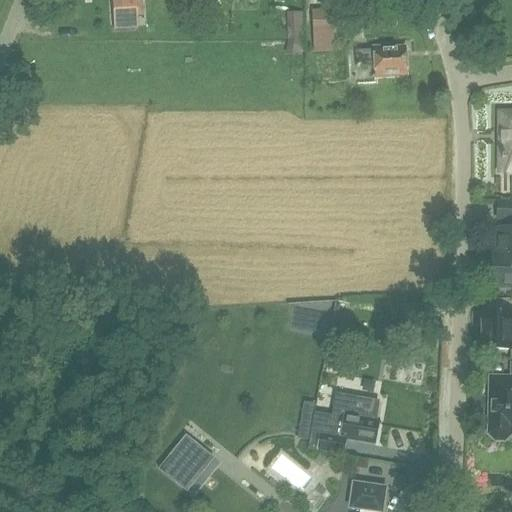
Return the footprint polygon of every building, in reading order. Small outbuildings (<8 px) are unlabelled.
[(135,29),(134,18),(137,18),(137,17),(143,17),(142,1),(136,1),(112,3),(113,20),(116,19),(116,30),(135,29)] [(291,54),(305,54),(305,42),(291,42),(291,54)] [(390,50),(390,47),(373,48),(373,50),(356,51),(357,68),(374,67),(375,78),(407,76),(405,49),(390,50)] [(511,114),(500,114),(500,174),(511,174),(511,175),(511,173),(511,114)] [(511,220),(511,204),(498,203),(497,220),(511,220)] [(511,230),(497,230),(495,255),(493,255),(492,288),(511,288),(511,230)] [(338,315),(333,314),(325,360),(341,363),(349,316),(338,315)] [(511,314),(474,314),(473,350),(488,350),(488,354),(498,354),(498,350),(511,350),(511,314)] [(511,364),(510,365),(510,379),(490,378),(489,433),(489,435),(491,438),(493,440),(495,442),(498,442),(500,442),(503,442),(506,441),(507,439),(509,437),(510,433),(511,428),(511,427),(511,364)] [(332,424),(313,421),(308,449),(317,450),(342,455),(345,438),(375,444),(379,421),(348,415),(350,398),(336,396),(332,424)] [(314,405),(303,403),(297,440),(308,441),(314,405)] [(188,446),(187,447),(181,442),(170,455),(176,460),(168,470),(181,480),(201,456),(188,446)] [(285,456),(274,474),(310,496),(321,479),(285,456)] [(367,470),(369,461),(357,459),(355,468),(367,470)] [(381,511),(385,489),(353,484),(350,508),(360,510),(359,511),(381,511)]
